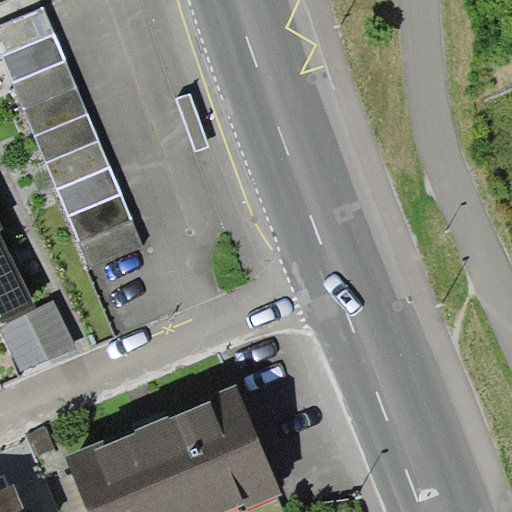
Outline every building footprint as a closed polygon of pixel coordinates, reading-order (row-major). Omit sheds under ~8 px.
[(43,6),(0,24),(0,52),(90,267),(143,245),(43,6)] [(0,324),(36,307),(0,232),(0,324)] [(36,307),(0,324),(0,327),(20,372),(77,347),(54,298),(36,307)] [(66,457),(88,511),(224,511),(245,503),(247,508),(282,494),(236,385),(203,399),(205,403),(170,417),(169,414),(135,429),(135,431),(94,448),(93,445),(66,457)] [(26,511),(15,484),(0,490),(0,511),(34,511),(31,511),(26,511)]
